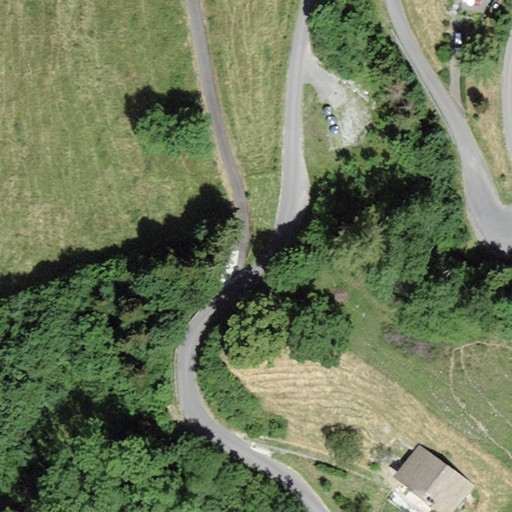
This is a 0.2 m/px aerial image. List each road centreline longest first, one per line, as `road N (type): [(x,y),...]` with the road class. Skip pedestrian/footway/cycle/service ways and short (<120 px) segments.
road 1 (unclassified): [(310,0),(283,233),(200,325),(188,369),(203,420),(318,511)]
road 2 (unclassified): [(511,223),(488,209),(464,140),(393,0)]
